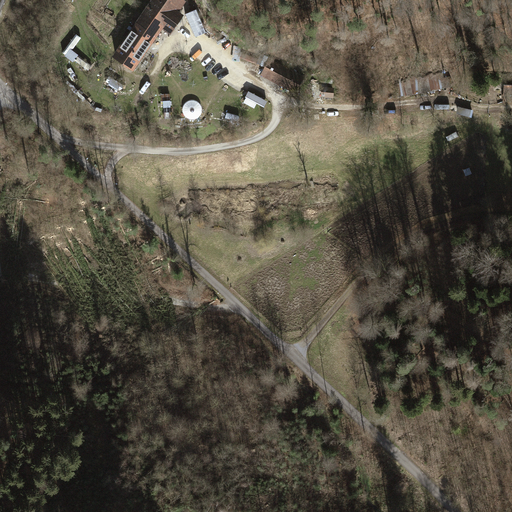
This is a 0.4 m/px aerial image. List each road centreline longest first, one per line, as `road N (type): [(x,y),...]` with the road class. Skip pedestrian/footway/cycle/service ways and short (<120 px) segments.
road 1 (unclassified): [(459,511),(0,85)]
road 2 (track): [(511,215),(431,225),(399,244),(296,354)]
road 3 (track): [(249,315),(0,266)]
road 4 (track): [(278,107),(448,99),(511,108)]
road 5 (track): [(340,305),(400,304),(446,316),(511,357)]
